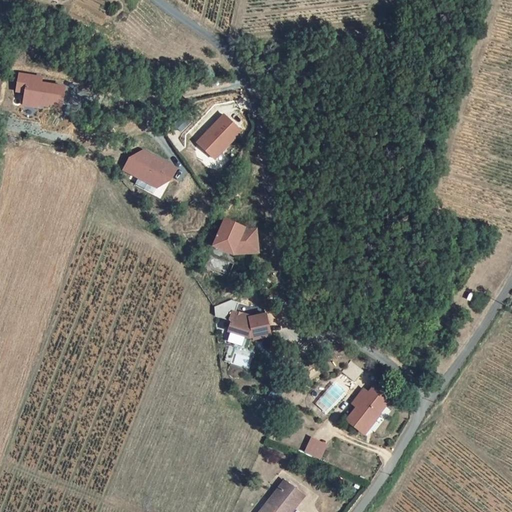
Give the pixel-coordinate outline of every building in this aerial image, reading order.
[(64,87),(40,84),(41,77),(19,74),(17,91),(27,92),(25,104),(61,108),(64,87)] [(226,107),(199,135),(216,151),(243,124),(226,107)] [(132,164),(144,142),(131,149),(125,161),(132,164)] [(158,179),(170,157),(144,142),(132,164),(158,179)] [(170,157),(158,179),(171,172),(177,161),(170,157)] [(258,245),(256,222),(239,224),(233,221),(235,216),(225,212),(214,238),(234,247),(258,245)] [(231,307),(227,317),(248,324),(252,323),(252,326),(269,323),(265,301),(244,305),(243,300),(232,296),(229,305),(231,307)] [(227,317),(225,323),(246,330),(248,324),(227,317)] [(354,361),(344,372),(356,383),(366,373),(354,361)] [(267,374),(261,384),(269,389),(275,379),(267,374)] [(359,405),(346,421),(361,434),(384,408),(365,391),(356,402),(359,405)] [(311,437),(303,452),(320,460),(327,445),(311,437)] [(252,507),(257,511),(275,511),(278,508),(281,510),(301,484),(281,469),(252,507)]
